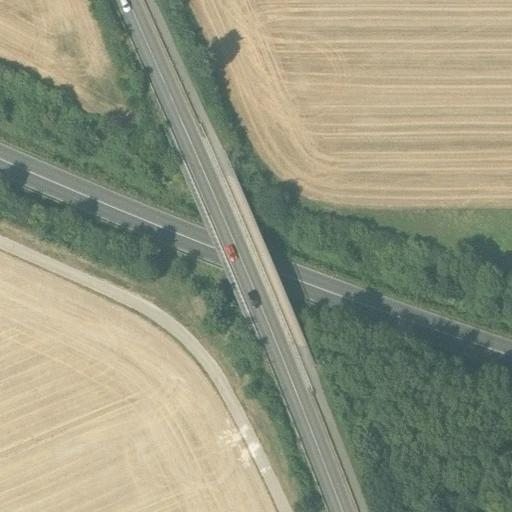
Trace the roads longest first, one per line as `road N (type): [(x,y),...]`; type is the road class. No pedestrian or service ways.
road 1 (secondary): [(126,0),(341,511)]
road 2 (primary): [(0,154),(215,245),(511,351)]
road 3 (track): [(0,243),(151,312),(177,332),(203,360),(284,511)]
